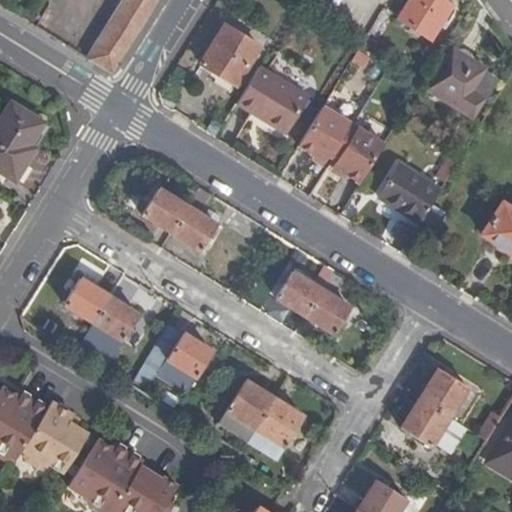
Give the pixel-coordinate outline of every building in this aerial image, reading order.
[(123,0),(87,59),(111,74),(157,0),(123,0)] [(431,40),(452,6),(442,0),(409,0),(398,18),(431,40)] [(259,47),(225,26),(200,64),(218,75),(234,85),(235,86),(259,47)] [(361,67),(367,56),(357,50),(351,60),(361,67)] [(471,117),(493,82),(480,74),(483,69),(472,62),(466,54),(456,52),(453,51),(428,90),(471,117)] [(309,97),(259,67),(236,104),(286,135),(309,97)] [(218,75),(214,82),(230,92),(234,85),(218,75)] [(0,172),(12,180),(33,144),(46,125),(8,101),(0,114),(0,172)] [(349,123),(322,107),(298,146),(325,163),(329,156),(333,158),(336,160),(332,167),(359,184),(383,144),(356,128),(353,125),(349,123)] [(39,148),(33,144),(12,180),(17,183),(39,148)] [(464,152),(456,147),(436,178),(445,183),(464,152)] [(432,204),(440,191),(398,165),(378,198),(420,224),(432,204)] [(174,197),(188,205),(195,192),(182,184),(174,197)] [(195,192),(188,205),(186,207),(171,233),(200,251),(216,225),(198,214),(210,193),(199,186),(195,192)] [(171,233),(186,207),(158,189),(142,214),(171,233)] [(511,253),(511,209),(502,203),(482,234),(511,253)] [(414,262),(445,213),(432,204),(420,224),(401,254),(414,262)] [(321,290),(305,316),(334,334),(350,308),(332,298),(345,278),(333,270),(321,290)] [(305,316),(321,290),(292,272),(276,298),(305,316)] [(94,323),(109,297),(80,279),(63,304),(94,323)] [(109,297),(94,323),(80,346),(93,355),(103,340),(117,348),(122,340),(123,341),(139,315),(109,297)] [(205,365),(214,351),(169,323),(135,377),(149,385),(159,369),(191,388),(205,365)] [(220,355),(214,351),(205,365),(211,369),(220,355)] [(419,400),(448,418),(467,389),(437,370),(419,400)] [(247,441),(273,399),(244,381),(217,423),(247,441)] [(0,454),(6,458),(13,458),(15,459),(20,450),(44,412),(45,410),(23,397),(16,407),(11,404),(15,397),(14,397),(1,388),(0,389),(0,454)] [(16,392),(14,397),(15,397),(11,404),(16,407),(23,397),(16,392)] [(273,399),(247,441),(246,443),(276,461),(303,418),(273,399)] [(448,418),(419,400),(401,428),(430,447),(448,418)] [(47,467),(49,464),(63,473),(86,436),(73,428),(67,424),(72,417),(49,403),(45,410),(44,412),(20,450),(47,467)] [(78,421),(72,417),(67,424),(73,428),(78,421)] [(511,422),(487,462),(511,477),(511,422)] [(111,451),(110,450),(96,442),(68,487),(88,499),(91,505),(102,511),(109,511),(110,511),(139,465),(140,463),(119,450),(112,461),(107,457),(111,451)] [(112,446),(110,450),(111,451),(107,457),(112,461),(119,450),(112,446)] [(160,511),(166,503),(176,488),(139,465),(110,511),(160,511)] [(358,509),(361,511),(397,511),(406,499),(376,480),(358,509)] [(169,511),(172,507),(166,503),(160,511),(169,511)]
